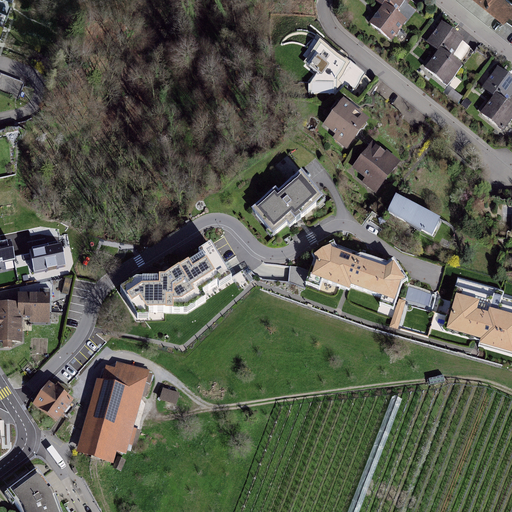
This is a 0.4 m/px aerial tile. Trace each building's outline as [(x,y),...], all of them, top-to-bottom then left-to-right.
[(11,0),(0,0),(0,41),(15,1),(11,0)] [(409,15),(397,6),(389,0),(385,0),(371,18),(394,35),(409,15)] [(511,0),(488,0),(505,14),(511,5),(511,0)] [(427,43),(440,53),(449,60),(464,41),(442,24),(427,43)] [(326,35),(307,58),(332,80),(351,56),(326,35)] [(462,70),(449,60),(440,53),(424,72),(446,90),(462,70)] [(483,89),(493,97),(505,105),(511,95),(511,79),(499,69),(483,89)] [(511,118),(511,111),(505,105),(493,97),(477,118),(499,135),(511,118)] [(345,100),(322,127),(348,148),(370,122),(345,100)] [(375,141),(352,169),(379,190),(402,163),(375,141)] [(302,168),(252,211),(277,240),(327,197),(302,168)] [(402,189),(391,209),(436,233),(447,213),(402,189)] [(0,264),(23,259),(17,233),(0,236),(0,264)] [(333,243),(311,255),(314,260),(307,281),(319,285),(321,280),(348,290),(350,286),(384,298),(383,302),(394,305),(401,286),(407,281),(394,261),(387,265),(361,256),(354,259),(339,253),(333,243)] [(134,280),(118,291),(135,318),(149,318),(149,311),(186,311),(204,299),(200,293),(215,283),(218,287),(230,279),(209,247),(197,255),(198,257),(163,280),(134,280)] [(52,275),(63,273),(61,266),(50,268),(52,275)] [(504,293),(458,280),(444,331),(480,341),(478,346),(511,355),(511,300),(503,298),(504,293)] [(63,296),(69,297),(73,282),(67,281),(63,296)] [(22,290),(23,301),(23,316),(52,315),(52,289),(22,290)] [(23,316),(23,301),(0,301),(0,321),(23,321),(23,316)] [(0,340),(23,340),(23,321),(0,321),(0,340)] [(116,378),(96,373),(75,451),(114,461),(117,448),(128,451),(150,370),(120,362),(116,378)] [(54,378),(34,402),(58,421),(77,396),(54,378)] [(178,409),(182,396),(164,391),(161,404),(178,409)] [(60,511),(55,497),(54,497),(52,492),(43,479),(38,471),(5,496),(12,506),(14,504),(20,511),(60,511)]
